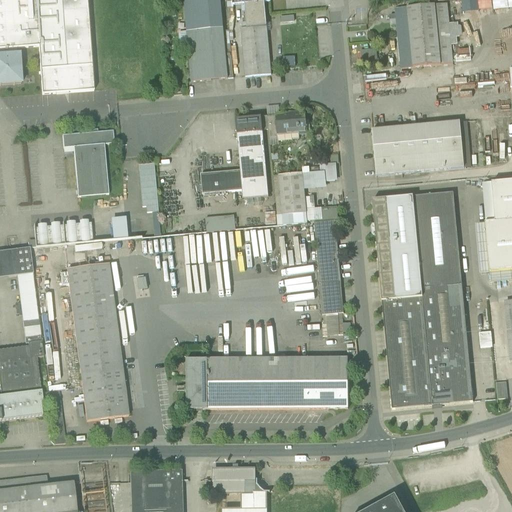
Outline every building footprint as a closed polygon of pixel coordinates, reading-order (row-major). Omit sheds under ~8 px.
[(39,48),(42,96),(94,92),(87,0),(0,0),(0,50),(17,50),(39,48)] [(213,0),(197,1),(199,32),(223,30),(220,0),(213,0)] [(479,13),(479,12),(477,0),(461,0),(462,15),(479,13)] [(491,0),(477,0),(479,12),(493,10),(491,0)] [(507,0),(492,0),(493,12),(509,10),(507,0)] [(187,33),(199,32),(197,1),(184,3),(187,33)] [(267,28),(265,4),(245,5),(247,29),(267,28)] [(395,10),(401,70),(453,65),(451,47),(449,25),(447,5),(395,10)] [(458,27),(458,24),(449,25),(451,47),(458,46),(457,39),(459,39),(462,36),(461,28),(458,27)] [(270,64),(267,28),(247,29),(241,30),(245,66),(270,64)] [(187,33),(191,84),(228,80),(224,32),(223,30),(199,32),(187,33)] [(224,32),(228,80),(234,80),(230,32),(224,32)] [(377,50),(360,51),(361,67),(378,66),(377,50)] [(0,86),(21,85),(19,56),(18,56),(0,57),(0,86)] [(271,76),(270,64),(245,66),(246,79),(271,76)] [(277,136),(278,136),(285,136),(285,133),(292,132),(292,135),(299,134),(307,134),(305,115),(282,117),(282,120),(276,121),(277,136)] [(236,121),(241,172),(242,192),(243,201),(269,198),(263,131),(261,118),(236,121)] [(276,121),(268,121),(269,131),(270,141),(278,140),(278,136),(277,136),(276,121)] [(467,123),(460,124),(464,169),(471,168),(467,123)] [(372,132),(376,178),(464,169),(460,124),(372,132)] [(64,150),(74,149),(104,146),(114,145),(113,132),(63,137),(64,150)] [(299,140),(299,134),(292,135),(292,132),(285,133),(285,136),(278,136),(278,140),(279,142),(299,140)] [(109,196),(104,146),(74,149),(78,199),(109,196)] [(159,213),(159,207),(155,165),(139,167),(143,209),(147,208),(147,214),(159,213)] [(324,174),(324,178),(335,177),(337,177),(336,167),(320,168),(321,174),(324,174)] [(203,196),(242,192),(241,172),(201,176),(203,196)] [(309,175),(303,175),(304,192),(326,190),(326,183),(324,183),(324,178),(324,174),(321,174),(309,175)] [(283,217),(306,215),(306,212),(304,192),(303,175),(279,177),(283,217)] [(278,227),(283,227),(283,217),(279,177),(274,178),(278,227)] [(492,185),(495,224),(511,222),(511,182),(492,184),(492,185)] [(492,185),(482,186),(486,225),(495,224),(492,185)] [(454,194),(413,198),(373,202),(375,225),(376,238),(382,302),(391,398),(392,411),(433,407),(474,403),(462,286),(454,194)] [(337,210),(322,211),(323,223),(336,222),(338,222),(337,210)] [(322,211),(306,212),(306,215),(307,223),(310,222),(311,224),(315,224),(323,223),(322,211)] [(306,215),(283,217),(283,227),(308,225),(307,223),(306,215)] [(212,219),(214,233),(236,231),(234,217),(212,219)] [(112,224),(113,242),(127,241),(125,222),(112,224)] [(315,224),(320,285),(341,283),(336,222),(323,223),(315,224)] [(511,222),(495,224),(486,225),(490,275),(511,272),(511,222)] [(34,230),(35,243),(36,250),(92,244),(91,225),(88,225),(79,226),(75,226),(66,227),(59,228),(51,229),(46,229),(38,230),(34,230)] [(486,225),(475,226),(480,276),(490,275),(486,225)] [(33,276),(30,250),(29,250),(5,253),(9,279),(17,278),(33,276)] [(0,279),(9,279),(5,253),(0,254),(0,279)] [(67,272),(81,377),(122,371),(109,266),(67,272)] [(511,272),(490,275),(491,286),(511,283),(511,272)] [(39,321),(33,276),(17,278),(23,324),(39,321)] [(344,315),(341,283),(320,285),(323,317),(342,315),(344,315)] [(342,315),(323,317),(324,326),(326,326),(327,338),(340,337),(339,325),(343,324),(342,315)] [(351,324),(343,324),(343,334),(351,334),(351,324)] [(41,337),(40,327),(24,329),(25,339),(41,337)] [(491,333),(481,334),(481,343),(491,343),(491,333)] [(44,359),(42,343),(28,345),(28,348),(0,351),(0,393),(1,398),(41,393),(41,392),(41,393),(37,359),(44,359)] [(348,360),(208,361),(208,411),(348,410),(348,360)] [(187,411),(208,411),(208,361),(186,361),(187,411)] [(128,418),(122,371),(81,377),(87,423),(128,418)] [(496,385),(498,401),(508,400),(506,384),(496,385)] [(43,404),(41,393),(1,398),(0,397),(0,412),(1,423),(42,418),(41,407),(40,404),(43,404)] [(48,396),(55,446),(67,444),(60,395),(48,396)] [(181,472),(141,474),(142,511),(165,511),(164,483),(181,482),(181,472)] [(260,490),(258,487),(254,487),(253,472),(215,472),(215,494),(243,494),(243,511),(265,511),(265,493),(263,492),(260,490)] [(129,474),(130,511),(142,511),(141,474),(129,474)] [(27,480),(28,490),(47,488),(47,487),(46,478),(27,480)] [(0,482),(0,492),(28,490),(27,480),(0,482)] [(181,511),(181,482),(164,483),(165,511),(181,511)] [(76,511),(73,484),(47,487),(47,488),(28,490),(30,511),(76,511)] [(0,492),(0,511),(30,511),(28,490),(0,492)] [(370,511),(402,511),(395,498),(370,511)]
